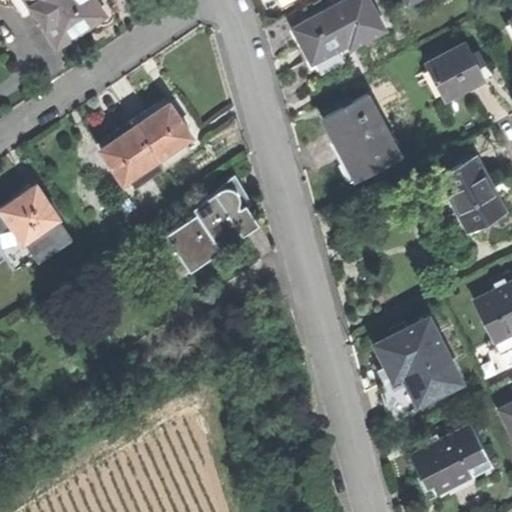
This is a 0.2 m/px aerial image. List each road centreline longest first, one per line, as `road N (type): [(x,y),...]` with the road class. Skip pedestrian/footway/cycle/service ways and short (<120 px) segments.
road 1 (residential): [(371,511),(241,32),(224,0)]
road 2 (residential): [(213,0),(0,139)]
